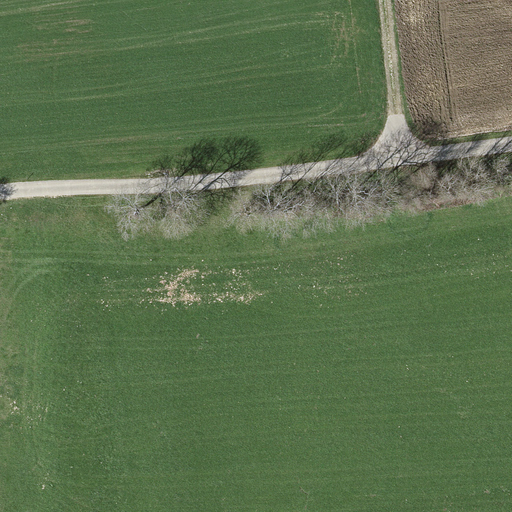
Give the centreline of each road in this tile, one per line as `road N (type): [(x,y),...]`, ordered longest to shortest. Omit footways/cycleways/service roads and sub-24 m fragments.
road 1 (unclassified): [(0,192),(189,183),(511,145)]
road 2 (track): [(383,0),(399,159)]
